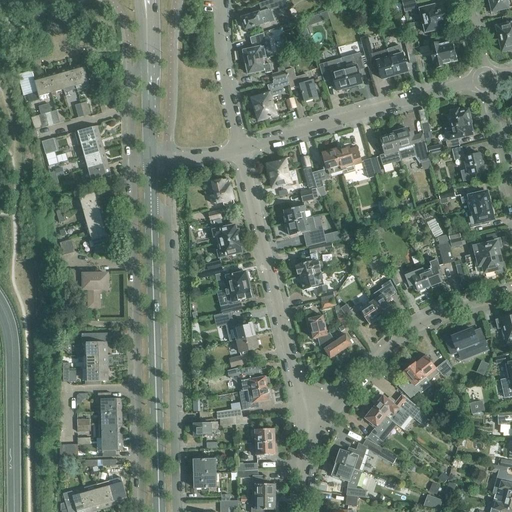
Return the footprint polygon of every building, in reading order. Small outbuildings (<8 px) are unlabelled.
[(286,0),(269,0),(264,2),(266,9),(257,12),(256,12),(256,13),(242,18),(243,22),(243,23),(242,24),(243,26),(244,27),(245,27),(246,29),(273,20),(269,9),(279,6),(280,9),(289,6),(286,0)] [(511,0),(489,0),(490,5),(489,5),(491,10),(492,10),(492,13),(496,12),(496,11),(511,6),(511,4),(511,2),(511,1),(511,0)] [(416,3),(403,6),(405,13),(417,10),(416,3)] [(424,20),(446,15),(445,11),(445,10),(445,7),(444,6),(443,3),(436,5),(435,5),(419,8),(421,16),(423,16),(424,20)] [(504,24),(496,26),(497,32),(496,34),(497,37),(499,37),(499,39),(511,35),(511,14),(502,17),(504,24)] [(446,15),(424,20),(425,24),(423,25),(425,33),(441,29),(441,28),(449,26),(448,23),(448,22),(447,19),(447,18),(446,15)] [(245,55),(243,55),(245,62),(263,58),(267,58),(272,56),(269,40),(264,41),(263,33),(250,37),(251,43),(253,49),(250,49),(249,48),(244,49),(244,50),(245,55)] [(409,34),(401,36),(402,42),(405,41),(410,64),(416,62),(416,60),(415,56),(411,40),(410,40),(409,34)] [(499,40),(498,42),(499,45),(501,46),(502,51),(508,50),(511,49),(511,35),(499,39),(499,40)] [(432,56),(455,51),(454,49),(455,48),(454,45),(453,44),(452,41),(441,44),(440,41),(429,44),(432,56)] [(400,46),(387,50),(390,57),(395,76),(408,72),(400,46)] [(370,51),(364,53),(368,67),(375,65),(378,65),(382,79),(395,76),(390,57),(387,50),(371,54),(370,51)] [(455,52),(455,51),(432,56),(435,69),(446,66),(445,64),(457,61),(456,57),(457,56),(456,53),(455,52)] [(360,53),(341,58),(350,89),(356,87),(356,86),(362,84),(358,70),(365,68),(365,67),(361,57),(360,53)] [(263,58),(245,62),(246,69),(248,69),(249,73),(250,75),(255,74),(254,72),(265,70),(265,73),(272,72),(270,63),(268,64),(267,58),(263,58)] [(341,58),(319,65),(324,81),(333,79),(337,91),(344,89),(344,90),(350,89),(341,58)] [(422,59),(416,60),(416,62),(419,73),(425,71),(422,59)] [(71,69),(76,86),(77,89),(89,86),(84,65),(71,69)] [(286,71),(285,71),(284,67),(278,68),(279,73),(273,74),(274,80),(287,77),(286,71)] [(294,68),(286,71),(290,88),(300,85),(305,102),(313,100),(313,99),(318,98),(313,80),(309,82),(306,75),(297,77),(294,68)] [(59,72),(64,90),(76,86),(71,69),(59,72)] [(51,93),(64,90),(59,72),(46,75),(51,93)] [(18,77),(24,98),(38,94),(39,97),(51,93),(46,75),(35,78),(33,73),(18,77)] [(251,98),(255,110),(274,104),(271,97),(278,95),(278,94),(284,92),(282,87),(289,86),(287,77),(274,81),(275,83),(268,85),(270,90),(263,92),(263,94),(256,97),(251,98)] [(293,98),(287,100),(289,109),(295,108),(293,98)] [(81,104),(84,116),(90,115),(87,102),(81,104)] [(49,104),(39,107),(41,114),(51,111),(49,104)] [(84,116),(81,104),(75,105),(78,118),(84,116)] [(255,110),(259,121),(263,119),(277,115),(274,104),(255,110)] [(56,110),(60,123),(66,122),(62,109),(56,110)] [(418,110),(424,133),(430,132),(425,109),(418,110)] [(450,121),(451,127),(471,122),(470,116),(471,115),(470,112),(469,111),(468,109),(459,111),(459,109),(451,111),(453,120),(450,121)] [(50,112),(54,125),(60,123),(56,110),(50,112)] [(54,125),(50,112),(45,114),(48,126),(54,125)] [(48,126),(45,114),(39,115),(42,128),(48,126)] [(447,133),(445,134),(448,147),(459,145),(458,138),(464,137),(464,136),(473,134),(472,128),(473,127),(471,122),(451,127),(445,128),(447,133)] [(96,126),(75,132),(78,145),(81,144),(99,139),(96,126)] [(394,133),(394,135),(402,160),(415,156),(421,161),(430,159),(424,136),(413,139),(411,133),(409,134),(407,129),(394,133)] [(402,160),(394,135),(390,136),(381,138),(385,154),(381,156),(384,166),(402,160)] [(51,152),(57,151),(53,138),(47,140),(51,152)] [(99,139),(81,144),(85,156),(103,151),(99,139)] [(45,154),(51,152),(47,140),(42,142),(45,154)] [(443,151),(442,151),(441,145),(428,148),(430,154),(443,151)] [(464,156),(462,147),(452,149),(454,159),(464,157),(467,170),(461,171),(463,180),(480,177),(479,173),(484,172),(480,153),(464,156)] [(342,150),(337,151),(343,171),(344,177),(356,173),(354,165),(362,163),(357,148),(350,150),(349,148),(342,150)] [(322,155),(320,158),(324,170),(326,179),(330,178),(329,175),(343,171),(337,151),(337,149),(323,153),(323,154),(322,155)] [(55,151),(51,152),(46,154),(49,166),(68,161),(66,153),(56,156),(55,151)] [(103,151),(85,156),(88,169),(106,164),(103,151)] [(310,166),(307,157),(302,158),(304,168),(310,166)] [(371,159),(375,174),(381,173),(377,157),(371,159)] [(371,159),(364,161),(367,173),(369,178),(376,176),(375,174),(371,159)] [(269,176),(288,171),(286,160),(267,164),(268,169),(269,176)] [(88,169),(92,181),(110,176),(106,164),(88,169)] [(291,183),(288,171),(269,176),(272,187),(277,187),(291,183)] [(317,188),(316,188),(321,198),(326,196),(322,183),(319,171),(313,173),(317,188)] [(234,203),(228,179),(213,183),(216,195),(211,196),(212,204),(223,201),(224,206),(226,207),(233,205),(234,203)] [(314,187),(313,181),(304,183),(305,189),(314,187)] [(316,188),(300,192),(302,202),(321,198),(316,188)] [(455,196),(454,189),(438,192),(441,203),(446,202),(445,198),(455,196)] [(80,197),(83,210),(101,205),(97,192),(80,197)] [(479,194),(466,197),(461,198),(462,204),(467,203),(469,210),(492,205),(490,196),(488,197),(487,192),(482,193),(482,192),(479,193),(479,194)] [(298,207),(284,211),(285,217),(286,223),(307,218),(305,212),(306,212),(304,203),(298,205),(298,207)] [(105,217),(101,205),(83,210),(87,222),(105,217)] [(492,205),(469,210),(469,211),(471,219),(467,219),(470,228),(490,223),(489,220),(494,219),(492,214),(494,214),(492,205)] [(210,221),(219,218),(222,218),(220,211),(209,213),(210,221)] [(108,229),(105,217),(87,222),(90,235),(108,229)] [(290,236),(304,233),(307,246),(326,242),(323,227),(316,229),(313,217),(307,218),(286,223),(286,224),(287,224),(284,225),(285,231),(289,230),(290,236)] [(435,237),(443,232),(435,217),(427,221),(435,237)] [(222,228),(219,218),(210,221),(213,230),(215,237),(216,236),(218,243),(240,238),(238,230),(237,230),(235,225),(222,228)] [(111,241),(108,229),(90,235),(96,255),(106,252),(109,246),(109,243),(112,242),(112,241),(111,241)] [(449,233),(450,240),(460,238),(459,230),(449,233)] [(464,237),(460,238),(450,240),(451,242),(451,243),(452,247),(466,244),(464,237)] [(240,238),(218,243),(220,251),(218,251),(220,257),(242,252),(240,247),(242,246),(240,238)] [(69,252),(69,254),(75,252),(71,239),(65,241),(69,252)] [(478,260),(500,255),(498,248),(502,247),(500,239),(488,241),(488,244),(474,247),(476,254),(465,256),(466,263),(472,261),(478,260)] [(69,254),(69,252),(65,241),(60,243),(62,252),(63,255),(69,254)] [(309,275),(320,272),(320,269),(321,269),(323,267),(321,262),(320,261),(318,261),(316,251),(332,248),(330,242),(309,247),(310,253),(311,258),(307,259),(306,258),(307,262),(298,264),(298,267),(296,267),(298,274),(300,274),(300,276),(309,274),(309,275)] [(449,244),(451,243),(451,242),(438,245),(444,264),(455,261),(454,257),(453,258),(451,252),(449,244)] [(481,273),(496,270),(497,274),(505,271),(503,263),(502,264),(500,255),(478,260),(481,273)] [(375,261),(373,263),(378,273),(379,275),(387,271),(380,259),(375,261)] [(431,268),(424,271),(430,286),(432,286),(432,287),(438,285),(438,284),(442,282),(438,271),(441,269),(437,259),(430,262),(432,266),(431,266),(431,268)] [(206,271),(208,270),(222,267),(221,261),(204,265),(206,271)] [(456,265),(458,275),(465,273),(462,264),(456,265)] [(206,271),(199,272),(200,278),(215,275),(217,281),(224,280),(226,290),(248,284),(249,282),(248,278),(247,278),(245,272),(241,273),(241,270),(223,274),(222,267),(208,270),(206,271)] [(406,275),(407,279),(410,286),(414,284),(416,290),(418,290),(418,291),(430,286),(424,271),(423,268),(406,275)] [(77,282),(74,271),(74,269),(68,271),(72,283),(77,282)] [(74,271),(77,282),(78,284),(84,284),(84,289),(89,289),(89,302),(99,302),(98,288),(108,288),(107,274),(84,275),(83,275),(81,269),(74,271)] [(399,270),(389,275),(395,285),(404,280),(399,270)] [(72,283),(68,271),(62,272),(66,285),(72,283)] [(309,274),(300,276),(304,290),(307,290),(307,291),(313,290),(313,288),(318,287),(320,293),(322,300),(337,297),(337,296),(336,291),(327,293),(327,291),(325,284),(323,285),(320,272),(309,275),(309,274)] [(383,288),(369,297),(372,301),(371,302),(382,317),(393,309),(388,302),(391,299),(390,297),(397,292),(390,280),(382,286),(383,288)] [(250,290),(248,284),(226,290),(229,304),(221,307),(221,309),(222,314),(230,312),(242,309),(241,302),(240,302),(240,300),(241,300),(242,300),(243,300),(243,299),(252,297),(251,296),(252,295),(251,291),(250,290)] [(334,298),(321,301),(323,308),(335,305),(334,298)] [(346,304),(341,308),(347,318),(353,314),(360,310),(370,325),(382,317),(371,302),(363,307),(361,303),(350,310),(346,304)] [(230,312),(222,314),(219,315),(221,326),(233,323),(230,312)] [(338,318),(343,325),(345,329),(351,325),(344,314),(338,318)] [(511,315),(496,320),(498,329),(503,327),(507,343),(511,342),(511,315)] [(323,316),(309,319),(314,339),(319,337),(321,345),(329,344),(335,340),(333,337),(330,333),(327,333),(323,316)] [(237,340),(255,336),(254,331),(256,330),(255,325),(253,326),(252,323),(234,327),(237,340)] [(458,336),(453,339),(454,341),(446,343),(447,345),(452,356),(459,353),(461,358),(466,356),(471,354),(472,354),(473,357),(473,358),(483,353),(484,353),(487,352),(490,351),(489,349),(481,331),(475,333),(473,330),(471,331),(458,336)] [(87,343),(87,356),(106,356),(106,343),(111,343),(111,333),(82,334),(82,344),(87,343)] [(330,345),(324,349),(331,358),(353,344),(346,334),(342,337),(339,333),(333,337),(335,340),(329,344),(330,345)] [(200,335),(193,337),(195,346),(203,343),(200,335)] [(255,336),(237,340),(240,353),(258,348),(258,346),(259,345),(258,340),(256,341),(255,336)] [(439,371),(436,368),(427,355),(416,364),(429,380),(439,371)] [(87,356),(88,369),(106,368),(106,356),(87,356)] [(243,364),(241,357),(229,360),(231,367),(243,364)] [(447,359),(439,365),(448,376),(454,372),(447,359)] [(485,375),(489,363),(482,360),(477,372),(485,375)] [(428,380),(429,380),(416,364),(415,362),(404,371),(409,378),(399,386),(410,398),(419,391),(420,393),(431,384),(428,380)] [(240,368),(228,370),(229,377),(238,383),(240,383),(240,385),(243,384),(244,391),(268,387),(267,386),(270,385),(269,377),(266,377),(254,379),(254,374),(253,372),(259,371),(258,365),(240,370),(240,368)] [(107,381),(106,368),(88,369),(88,382),(90,382),(90,386),(101,385),(101,382),(107,381)] [(504,379),(501,379),(505,398),(511,396),(511,376),(508,378),(504,379)] [(244,391),(240,392),(243,410),(245,409),(255,408),(254,406),(260,405),(260,402),(270,400),(269,398),(271,397),(269,389),(268,389),(268,387),(244,391)] [(78,392),(77,400),(84,401),(85,394),(78,392)] [(111,393),(98,393),(98,400),(101,400),(101,412),(120,412),(120,398),(111,399),(111,393)] [(378,402),(374,407),(394,423),(396,424),(399,427),(409,415),(413,418),(420,409),(402,395),(396,403),(390,397),(388,400),(383,396),(382,398),(381,397),(377,401),(378,402)] [(483,402),(470,404),(472,415),(485,412),(483,402)] [(367,416),(365,418),(371,423),(370,425),(374,428),(375,426),(376,427),(368,437),(379,446),(383,442),(380,440),(394,423),(374,407),(371,412),(369,411),(366,415),(367,416)] [(217,412),(217,418),(217,419),(220,419),(235,417),(235,418),(242,418),(241,408),(217,412)] [(120,412),(101,412),(102,425),(120,424),(120,412)] [(511,435),(511,413),(504,414),(497,414),(498,424),(501,425),(500,432),(503,432),(503,435),(511,435)] [(235,417),(220,419),(220,425),(235,425),(235,418),(235,417)] [(217,422),(211,422),(211,423),(194,424),(194,437),(205,436),(205,437),(207,437),(207,436),(212,436),(212,428),(218,428),(217,422)] [(120,424),(102,425),(102,438),(121,437),(120,424)] [(256,443),(275,442),(274,429),(251,430),(250,436),(256,438),(256,443)] [(102,451),(103,457),(116,456),(116,450),(121,450),(121,437),(102,438),(102,450),(102,451)] [(366,439),(362,445),(367,448),(378,454),(382,448),(379,447),(366,440),(366,439)] [(275,455),(275,442),(256,443),(257,458),(270,457),(270,455),(275,455)] [(341,450),(336,463),(337,463),(359,470),(367,448),(362,445),(359,443),(357,451),(349,449),(348,453),(341,450)] [(195,474),(215,473),(215,459),(207,459),(203,460),(203,457),(197,457),(197,460),(195,460),(195,473),(195,474)] [(70,461),(69,458),(66,458),(62,458),(60,458),(60,466),(69,466),(69,464),(73,463),(73,465),(75,465),(75,461),(70,461)] [(257,463),(237,464),(237,471),(245,471),(246,471),(258,470),(257,463)] [(333,476),(333,477),(338,479),(339,477),(349,481),(348,488),(356,489),(362,472),(359,470),(337,463),(333,475),(333,476)] [(507,468),(492,465),(490,471),(506,474),(507,468)] [(216,488),(215,473),(195,474),(195,475),(196,488),(202,488),(202,491),(209,491),(209,488),(216,488)] [(438,478),(443,482),(448,477),(443,473),(438,478)] [(258,476),(253,476),(253,477),(253,497),(275,497),(275,484),(269,484),(267,484),(267,479),(267,477),(267,476),(265,476),(264,476),(258,476)] [(98,489),(103,507),(115,504),(110,486),(109,481),(97,485),(98,489)] [(495,494),(511,498),(511,481),(510,481),(509,483),(502,481),(500,486),(499,486),(497,488),(495,494)] [(115,504),(128,500),(123,482),(110,486),(115,504)] [(429,492),(437,494),(440,485),(433,482),(429,492)] [(348,488),(347,495),(358,497),(365,498),(366,490),(359,489),(356,489),(348,488)] [(85,492),(90,510),(103,507),(98,489),(85,492)] [(67,509),(68,511),(84,511),(90,510),(85,492),(73,496),(72,491),(63,494),(67,509)] [(428,494),(425,502),(440,508),(443,499),(428,494)] [(511,511),(511,498),(495,494),(493,501),(494,502),(490,511),(480,511),(479,511),(499,511),(500,510),(501,510),(501,511),(502,511),(501,511),(511,511)] [(346,503),(345,505),(356,507),(358,497),(347,495),(346,503)] [(253,497),(252,497),(251,511),(263,511),(264,510),(275,510),(275,497),(253,497)]
